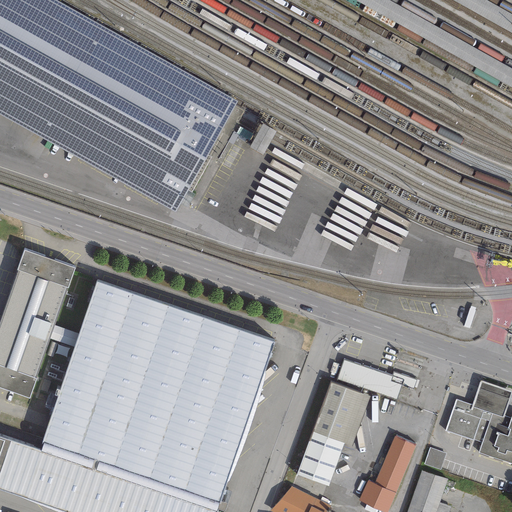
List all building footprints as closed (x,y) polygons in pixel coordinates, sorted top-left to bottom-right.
[(0,0),(0,105),(176,204),(181,195),(235,100),(55,0),(0,0)] [(511,71),(384,0),(354,0),(511,88),(511,71)] [(454,0),(511,32),(511,16),(482,0),(454,0)] [(74,268),(24,250),(17,270),(19,270),(0,324),(0,388),(29,399),(36,379),(34,379),(48,338),(53,324),(66,287),(67,288),(74,268)] [(39,451),(217,511),(274,344),(96,282),(78,334),(73,348),(39,451)] [(446,307),(442,322),(471,330),(476,315),(446,307)] [(78,334),(53,324),(48,338),(73,348),(78,334)] [(392,376),(343,359),(336,379),(396,400),(402,385),(390,381),(392,376)] [(394,372),(392,376),(390,381),(402,385),(413,389),(416,379),(394,372)] [(477,390),(471,407),(502,417),(508,400),(511,391),(480,381),(477,390)] [(369,396),(330,382),(297,474),(328,485),(343,443),(352,446),(369,396)] [(510,418),(455,399),(445,431),(453,433),(481,443),(478,452),(511,463),(511,452),(506,450),(505,455),(497,452),(499,447),(494,446),(498,434),(507,437),(509,429),(507,428),(510,418)] [(511,415),(510,418),(507,428),(509,429),(507,437),(498,434),(494,446),(499,447),(497,452),(505,455),(506,450),(511,452),(511,415)] [(0,489),(67,511),(216,511),(217,511),(39,451),(0,437),(0,489)] [(386,511),(415,446),(393,437),(374,483),(367,481),(358,502),(382,511),(386,511)] [(446,454),(429,448),(423,465),(440,471),(446,454)] [(447,479),(421,470),(406,511),(448,511),(451,507),(439,503),(447,479)] [(326,511),(329,505),(291,486),(271,509),(269,511),(326,511)]
